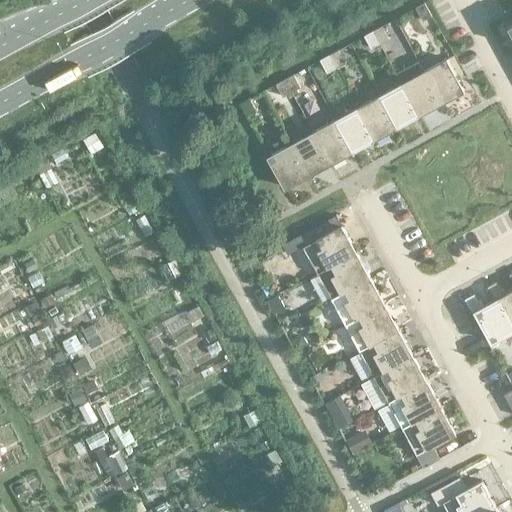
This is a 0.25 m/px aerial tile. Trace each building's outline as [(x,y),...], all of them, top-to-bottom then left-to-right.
[(432,15),(424,2),(415,7),(422,20),(432,15)] [(389,38),(381,25),(373,30),(380,43),(389,38)] [(380,43),(373,30),(364,35),(371,48),(380,43)] [(344,63),(337,50),(328,54),(335,67),(344,63)] [(335,67),(328,54),(320,59),(327,72),(335,67)] [(447,58),(425,71),(441,102),(464,89),(447,58)] [(441,102),(425,71),(402,83),(419,114),(441,102)] [(300,86),(293,73),(285,78),(292,91),(300,86)] [(292,91),(285,78),(276,83),(283,96),(292,91)] [(419,114),(402,83),(380,95),(397,126),(419,114)] [(397,126),(380,95),(358,107),(375,138),(397,126)] [(256,111),(249,98),(241,102),(248,115),(256,111)] [(375,138),(358,107),(335,119),(352,150),(375,138)] [(352,150),(335,119),(313,131),(330,163),(352,150)] [(330,163),(313,131),(291,143),(308,175),(330,163)] [(308,175),(291,143),(268,155),(286,187),(308,175)] [(303,246),(317,272),(356,251),(341,225),(303,246)] [(370,277),(356,251),(317,272),(332,298),(370,277)] [(384,303),(370,277),(332,298),(346,324),(384,303)] [(487,286),(494,299),(497,298),(511,325),(511,289),(503,294),(496,281),(487,286)] [(474,293),(468,297),(465,298),(473,312),(475,311),(493,342),(511,331),(511,325),(497,298),(494,299),(481,307),(474,293)] [(277,296),(269,300),(276,314),(284,309),(277,296)] [(398,329),(384,303),(346,324),(360,350),(398,329)] [(413,355),(398,329),(360,350),(374,376),(413,355)] [(303,337),(297,335),(290,339),(296,350),(307,344),(303,337)] [(313,352),(314,348),(312,343),(304,347),(309,354),(313,352)] [(427,381),(413,355),(374,376),(388,402),(427,381)] [(441,407),(427,381),(388,402),(402,428),(441,407)] [(455,433),(441,407),(402,428),(417,454),(434,445),(455,433)] [(340,428),(354,420),(350,413),(336,421),(340,428)] [(353,454),(367,446),(359,432),(345,440),(353,454)] [(417,454),(416,454),(423,466),(440,457),(434,445),(417,454)] [(431,492),(433,497),(438,505),(443,502),(448,511),(484,511),(496,506),(482,480),(466,488),(460,476),(431,492)]
